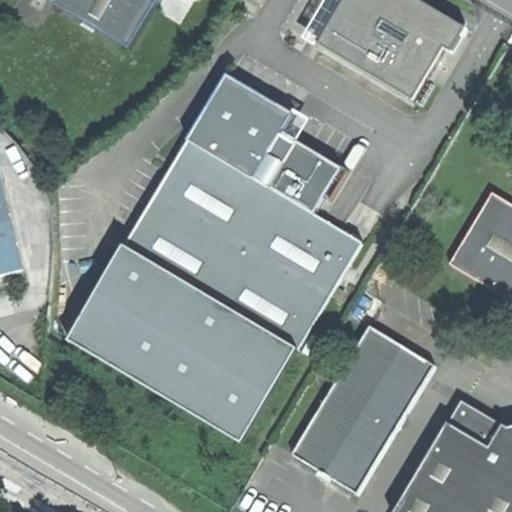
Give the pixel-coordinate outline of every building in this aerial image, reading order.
[(58,0),(55,6),(133,52),(163,0),(190,0),(196,3),(198,0),(58,0)] [(450,53),(465,26),(417,0),(322,0),(300,40),(413,101),(441,48),(450,53)] [(230,76),(128,249),(302,351),(365,244),(361,242),(318,216),(345,170),(322,156),(300,144),(284,171),(274,189),(258,180),(272,157),(284,136),(288,129),(282,106),(230,76)] [(297,115),(282,106),(288,129),(297,115)] [(300,144),(284,136),(272,157),(284,171),(300,144)] [(0,279),(27,272),(0,168),(0,279)] [(453,264),(511,298),(511,203),(495,194),(453,264)] [(246,445),(302,351),(128,249),(73,342),(246,445)] [(358,493),(363,496),(439,367),(410,350),(373,328),(297,456),(299,458),(322,471),(335,479),(358,493)] [(406,511),(511,511),(511,429),(466,402),(403,510),(406,511)] [(319,475),(322,471),(299,458),(297,461),(319,475)] [(356,496),(358,493),(335,479),(333,482),(356,496)]
